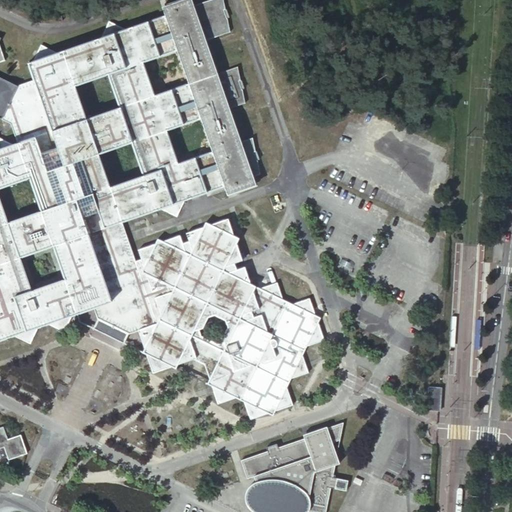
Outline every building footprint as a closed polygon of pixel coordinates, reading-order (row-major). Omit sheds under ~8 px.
[(178,0),(163,6),(165,15),(172,34),(172,36),(173,39),(174,41),(177,50),(188,83),(194,100),(195,104),(197,108),(200,117),(212,151),(216,163),(218,170),(224,186),(227,194),(232,193),(237,191),(257,184),(254,175),(261,173),(258,159),(253,136),(241,141),(229,107),(245,102),(243,90),(237,65),(217,72),(205,39),(230,30),(223,0),(205,0),(196,4),(194,0),(178,0)] [(0,115),(2,112),(9,115),(13,127),(19,142),(13,144),(0,138),(0,339),(12,335),(31,345),(40,326),(47,324),(62,331),(74,308),(82,312),(95,307),(99,318),(112,324),(129,332),(138,329),(152,374),(186,362),(197,368),(206,371),(217,405),(238,398),(243,400),(250,420),(269,413),(273,416),(275,412),(294,405),(286,385),(290,379),(310,373),(302,353),(306,347),(326,341),(318,320),(321,315),(314,310),(309,297),(294,302),(282,297),(276,283),(262,286),(255,281),(247,276),(244,264),(235,267),(234,262),(242,259),(236,241),(239,233),(232,230),(228,215),(212,221),(206,217),(203,223),(186,230),(189,238),(182,240),(180,232),(164,238),(158,234),(155,241),(137,247),(140,257),(136,259),(129,237),(123,221),(131,219),(140,216),(148,213),(152,212),(155,211),(162,208),(177,216),(181,208),(185,199),(191,197),(209,191),(224,186),(212,151),(198,156),(195,157),(179,162),(176,155),(167,128),(176,125),(184,122),(200,117),(197,108),(195,104),(194,100),(188,83),(173,89),(168,90),(156,94),(151,80),(144,61),(153,58),(161,55),(170,52),(177,50),(174,41),(173,39),(172,36),(172,34),(165,15),(158,17),(150,20),(149,20),(146,21),(136,25),(129,27),(110,18),(99,37),(97,38),(81,43),(77,44),(64,49),(41,39),(31,60),(37,79),(13,87),(0,80),(0,62),(2,62),(0,57),(0,115)] [(425,407),(438,408),(440,384),(427,384),(425,407)] [(311,511),(316,511),(326,511),(332,487),(347,490),(349,479),(334,476),(336,464),(341,463),(334,441),(341,439),(344,421),(329,427),(328,425),(304,434),(305,437),(279,446),(278,442),(267,446),(268,450),(242,460),(248,478),(253,476),(256,481),(267,478),(276,479),(284,480),(291,482),(297,485),(304,489),(308,493),(311,498),(312,502),(312,506),(311,511)] [(0,447),(4,460),(23,454),(16,435),(4,440),(2,434),(0,429),(0,447)] [(312,506),(312,502),(311,498),(308,493),(304,489),(297,485),(291,482),(284,480),(276,479),(267,478),(256,481),(253,482),(248,486),(245,493),(245,499),(247,506),(252,510),(254,511),(308,511),(311,511),(312,506)]
